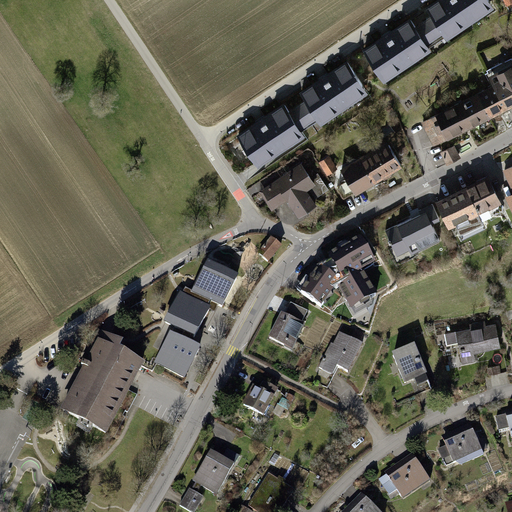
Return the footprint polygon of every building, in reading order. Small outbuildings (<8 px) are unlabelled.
[(441,0),(428,9),(433,16),(445,33),(491,2),(490,0),(441,0)] [(445,33),(433,16),(417,28),(428,44),(445,33)] [(428,44),(417,28),(412,20),(365,51),(382,76),(428,44)] [(511,57),(511,58),(487,70),(495,85),(479,94),(490,116),(511,104),(511,57)] [(365,87),(349,62),(303,94),(307,101),(319,118),(365,87)] [(479,94),(424,122),(436,145),(449,138),(448,136),(490,116),(479,94)] [(319,118),(307,101),(291,112),(286,105),(239,136),(257,162),(303,131),(302,129),(319,118)] [(349,180),(338,187),(344,198),(401,165),(388,143),(343,169),(349,180)] [(453,147),(443,152),(449,163),(459,158),(453,147)] [(335,164),(329,156),(321,162),(326,170),(335,164)] [(302,165),(264,191),(274,206),(287,197),(300,215),(316,204),(306,189),(310,186),(315,183),(312,179),(302,165)] [(315,183),(310,186),(317,196),(328,189),(318,174),(312,179),(315,183)] [(490,177),(468,188),(479,210),(485,207),(489,215),(503,209),(499,201),(501,200),(490,177)] [(468,188),(439,201),(450,224),(479,210),(468,188)] [(421,214),(387,230),(391,238),(389,239),(391,243),(393,242),(395,247),(389,250),(397,265),(415,257),(413,253),(441,240),(435,227),(433,227),(432,223),(441,219),(434,204),(420,211),(421,214)] [(281,247),(273,239),(260,255),(268,262),(281,247)] [(375,265),(361,239),(330,257),(333,261),(321,267),(312,280),(308,277),(298,290),(322,307),(334,291),(340,288),(353,310),(377,297),(363,272),(375,265)] [(238,279),(209,264),(194,293),(196,293),(192,300),(181,294),(166,323),(185,333),(182,340),(172,334),(156,363),(185,378),(200,350),(197,348),(189,344),(193,337),(195,338),(210,310),(213,312),(217,304),(223,307),(238,279)] [(308,312),(295,306),(289,318),(283,315),(270,338),(293,350),(305,326),(302,324),(308,312)] [(474,328),(446,334),(448,344),(460,341),(461,347),(464,362),(476,359),(474,351),(501,345),(496,324),(479,327),(478,323),(473,324),(474,328)] [(363,345),(341,334),(331,353),(329,352),(314,381),(328,389),(339,368),(349,373),(363,345)] [(105,346),(96,341),(82,366),(87,369),(64,411),(106,433),(142,365),(118,352),(122,346),(109,339),(105,346)] [(415,348),(395,357),(406,383),(411,381),(417,396),(432,389),(415,348)] [(263,391),(255,387),(245,405),(264,416),(278,390),(267,384),(263,391)] [(511,413),(506,415),(507,415),(497,418),(500,430),(510,428),(511,437),(511,413)] [(453,437),(445,440),(455,463),(473,456),(475,460),(484,456),(482,451),(488,449),(484,439),(478,442),(470,425),(451,433),(453,437)] [(235,465),(212,451),(203,466),(203,467),(195,482),(215,494),(224,478),(226,479),(235,465)] [(397,470),(381,481),(390,495),(398,490),(402,497),(429,479),(412,455),(395,467),(397,470)] [(280,511),(295,490),(270,474),(250,507),(258,511),(260,510),(262,511),(280,511)] [(379,511),(362,494),(347,509),(349,511),(379,511)] [(196,511),(200,506),(186,498),(181,506),(190,511),(196,511)]
